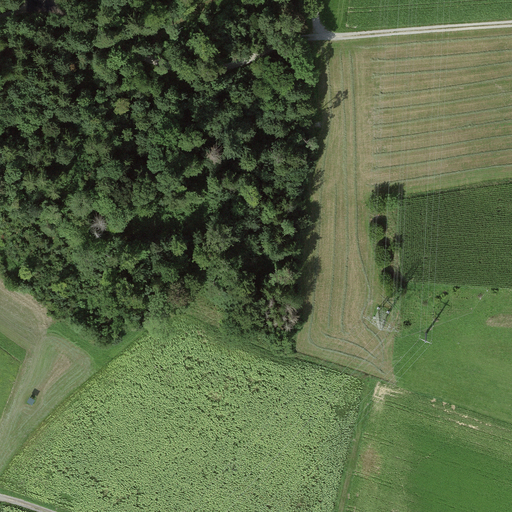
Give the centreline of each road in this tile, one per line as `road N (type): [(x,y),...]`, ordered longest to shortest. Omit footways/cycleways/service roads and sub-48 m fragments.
road 1 (track): [(52,0),(135,55),(190,71),(229,66),(288,39),(312,2)]
road 2 (track): [(323,37),(511,25)]
road 3 (track): [(336,511),(365,381)]
